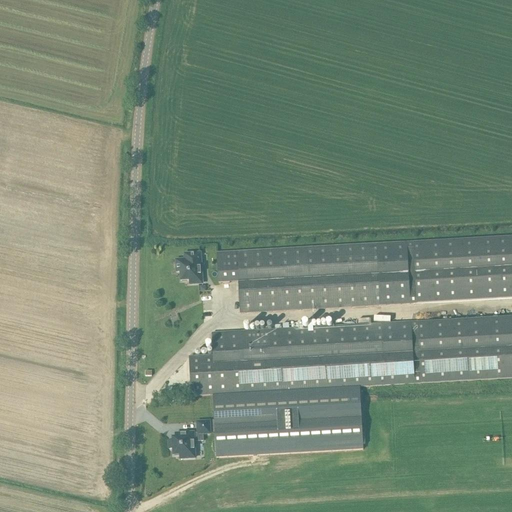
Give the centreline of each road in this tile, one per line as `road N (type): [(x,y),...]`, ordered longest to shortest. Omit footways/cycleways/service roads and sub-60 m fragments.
road 1 (unclassified): [(130,511),(141,110),(156,0)]
road 2 (unknown): [(132,401),(205,324),(271,321)]
